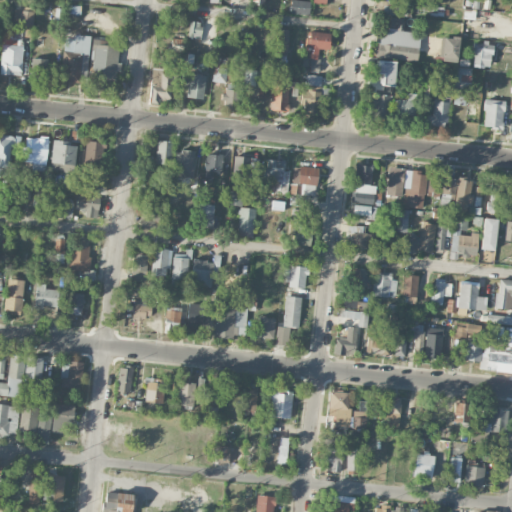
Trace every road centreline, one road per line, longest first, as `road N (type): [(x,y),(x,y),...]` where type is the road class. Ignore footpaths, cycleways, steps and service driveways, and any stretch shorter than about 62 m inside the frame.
road 1 (residential): [(146,0),(88,511)]
road 2 (residential): [(511,161),(0,105)]
road 3 (residential): [(358,0),(302,511)]
road 4 (residential): [(511,274),(0,219)]
road 5 (residential): [(511,389),(0,335)]
road 6 (residential): [(511,505),(0,451)]
